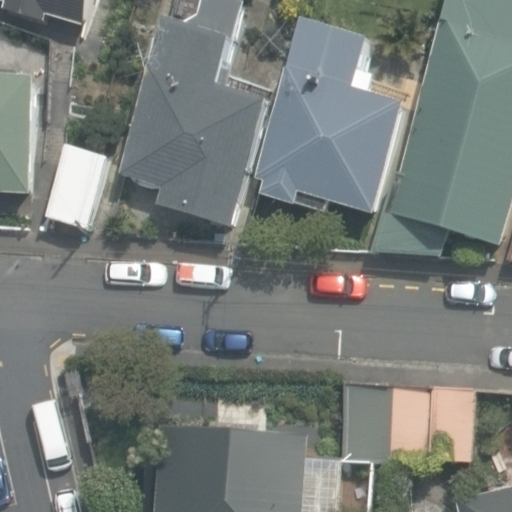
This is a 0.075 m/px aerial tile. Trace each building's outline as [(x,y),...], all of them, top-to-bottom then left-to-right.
[(51,17),(88,28),(97,0),(0,0),(9,4),(6,13),(49,26),(51,17)] [(163,210),(239,232),(275,106),(228,93),(254,3),(242,0),(213,0),(205,30),(173,21),(128,181),(168,192),(163,210)] [(378,252),(435,256),(440,229),(506,249),(511,228),(511,0),(461,0),(407,177),(402,176),(378,252)] [(336,202),(379,215),(412,109),(361,93),(376,45),(311,25),(263,181),(270,184),(267,194),(333,214),(336,202)] [(0,197),(36,201),(44,84),(0,80),(0,197)] [(51,220),(93,233),(115,161),(73,148),(51,220)] [(344,461),(435,468),(440,390),(350,384),(344,461)] [(437,464),(479,466),(482,393),(442,391),(437,464)] [(162,511),(322,511),(325,477),(313,476),(315,440),(168,431),(162,511)] [(511,511),(511,490),(460,502),(462,511),(511,511)]
